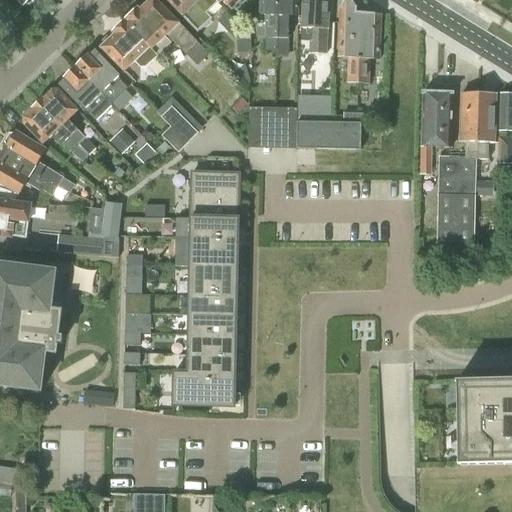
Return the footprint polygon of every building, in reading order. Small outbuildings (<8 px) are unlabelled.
[(137,11),(125,23),(158,57),(172,43),(196,68),(209,56),(178,26),(154,0),(152,0),(139,13),(137,11)] [(217,2),(214,0),(164,0),(197,34),(212,20),(206,14),(217,2)] [(214,0),(217,2),(219,5),(221,2),(231,12),(242,0),(214,0)] [(260,0),(260,17),(266,17),(266,40),(266,51),(277,51),(277,40),(277,0),(260,0)] [(277,0),(277,40),(290,40),(290,17),(298,17),(298,0),(277,0)] [(311,29),(310,55),(328,56),(329,0),(302,0),(302,29),(311,29)] [(346,85),(359,85),(361,15),(357,15),(357,10),(353,5),(344,4),(340,10),(339,59),(347,59),(346,85)] [(234,33),(242,21),(228,11),(220,23),(234,33)] [(361,15),(359,85),(370,85),(371,61),(380,61),(382,17),(361,15)] [(158,57),(125,23),(112,34),(115,37),(114,37),(106,36),(98,43),(101,50),(123,73),(134,63),(140,69),(146,69),(158,57)] [(88,58),(77,70),(113,107),(111,105),(127,89),(118,80),(120,78),(95,53),(89,59),(88,58)] [(113,107),(77,70),(65,81),(66,81),(59,88),(83,113),(87,110),(91,113),(88,115),(96,123),(113,107)] [(38,106),(77,147),(78,146),(94,162),(101,155),(68,122),(78,112),(60,93),(53,93),(38,106)] [(453,96),(424,95),(422,177),(432,177),(432,148),(452,149),(453,96)] [(465,159),(459,159),(458,182),(476,182),(476,161),(477,161),(478,96),(460,96),(459,144),(465,144),(465,159)] [(478,96),(477,161),(488,161),(488,145),(495,145),(496,97),(478,96)] [(508,167),(511,166),(511,139),(506,139),(506,132),(511,132),(511,97),(501,97),(500,132),(499,174),(508,174),(508,167)] [(70,154),(77,147),(38,106),(24,120),(24,126),(43,146),(52,137),(62,147),(63,146),(70,154)] [(171,109),(162,118),(188,143),(197,134),(171,109)] [(261,110),(261,128),(261,136),(275,136),(275,130),(275,110),(261,110)] [(290,130),(291,110),(275,110),(275,130),(290,130)] [(298,124),(330,124),(330,112),(297,111),(297,124),(298,124)] [(343,123),(357,123),(358,112),(343,112),(343,123)] [(358,112),(357,123),(370,124),(370,112),(358,112)] [(188,143),(162,118),(161,119),(170,128),(161,137),(177,153),(188,143)] [(296,151),(360,151),(361,125),(298,124),(296,151)] [(109,143),(122,156),(138,140),(129,131),(126,134),(122,130),(109,143)] [(8,150),(4,157),(57,189),(58,188),(62,181),(63,179),(39,164),(46,152),(17,135),(10,135),(5,144),(8,150)] [(146,163),(158,152),(150,143),(138,153),(146,163)] [(0,163),(0,184),(20,196),(26,185),(39,192),(40,190),(52,198),(57,189),(4,157),(1,163),(0,163)] [(458,182),(459,159),(439,158),(437,245),(474,246),(475,183),(476,183),(476,182),(458,182)] [(174,374),(173,407),(234,409),(238,230),(239,175),(192,174),(190,239),(175,239),(175,240),(177,240),(176,266),(175,266),(175,268),(190,268),(189,294),(188,374),(174,374)] [(58,188),(57,189),(67,193),(68,194),(73,184),(63,179),(62,181),(58,188)] [(488,183),(476,183),(475,197),(493,197),(493,184),(488,183)] [(0,201),(15,204),(19,195),(0,184),(0,201)] [(0,237),(26,242),(31,206),(0,201),(0,237)] [(106,212),(105,216),(121,218),(123,207),(107,205),(106,212)] [(105,216),(103,237),(106,237),(119,239),(121,218),(105,216)] [(59,237),(57,254),(101,258),(103,241),(88,240),(59,237)] [(103,241),(101,258),(119,260),(119,239),(106,237),(103,237),(103,241)] [(127,256),(127,266),(142,266),(143,257),(127,256)] [(0,265),(0,387),(13,389),(38,392),(41,392),(41,390),(45,353),(54,354),(56,344),(61,345),(62,338),(56,337),(60,305),(51,304),(54,276),(55,276),(55,273),(53,273),(28,270),(28,269),(0,265)] [(126,279),(142,280),(142,267),(126,267),(126,279)] [(124,296),(124,315),(149,316),(150,297),(124,296)] [(125,315),(124,335),(140,335),(141,316),(125,315)] [(124,335),(124,347),(140,347),(141,335),(124,335)] [(124,366),(140,367),(140,354),(124,354),(124,366)] [(123,374),(123,390),(135,390),(136,374),(123,374)] [(511,381),(458,383),(460,466),(511,465),(511,381)] [(84,392),(83,405),(100,407),(101,394),(84,392)] [(0,482),(18,485),(20,469),(0,466),(0,482)] [(511,511),(511,472),(416,474),(414,474),(414,511),(511,511)] [(16,488),(15,511),(26,511),(26,488),(16,488)] [(167,511),(168,494),(129,494),(128,511),(167,511)]
